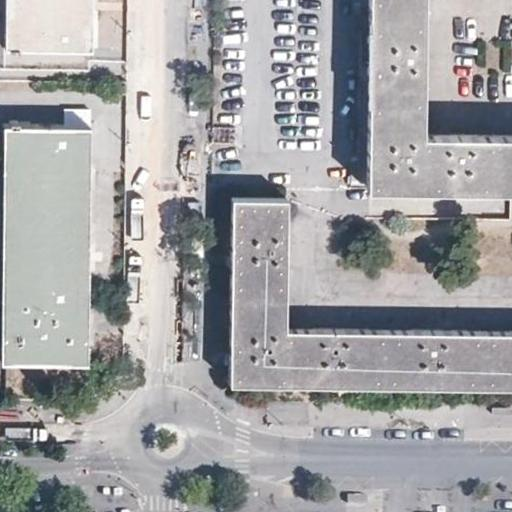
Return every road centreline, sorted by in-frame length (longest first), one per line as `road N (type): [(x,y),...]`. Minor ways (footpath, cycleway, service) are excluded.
road 1 (residential): [(167,0),(161,365),(146,413)]
road 2 (tertiary): [(273,454),(511,457)]
road 3 (tertiary): [(0,464),(142,465)]
road 4 (tertiary): [(138,422),(101,431),(0,431)]
